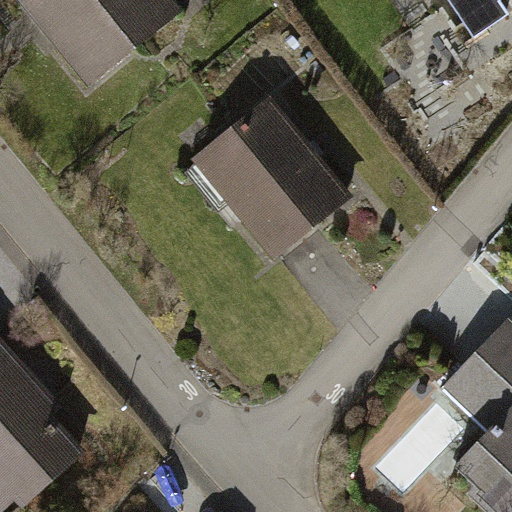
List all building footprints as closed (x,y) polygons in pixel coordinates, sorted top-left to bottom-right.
[(36,0),(39,4),(18,20),(95,117),(195,39),(164,0),(36,0)] [(511,0),(417,0),(455,57),(511,19),(511,0)] [(362,220),(271,123),(195,194),(286,291),(362,220)] [(511,511),(511,335),(449,410),(500,453),(460,500),(474,511),(511,511)] [(0,511),(50,511),(95,474),(0,365),(0,511)]
